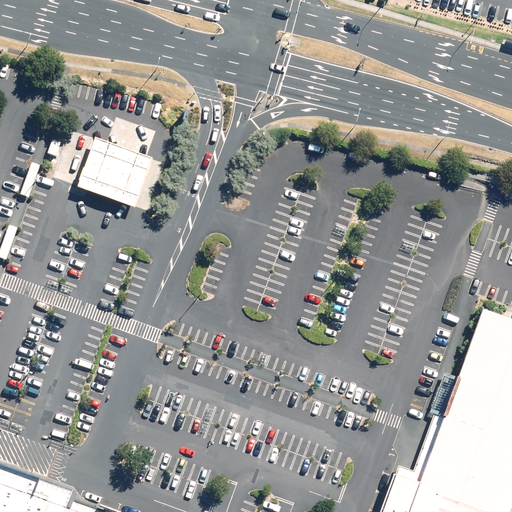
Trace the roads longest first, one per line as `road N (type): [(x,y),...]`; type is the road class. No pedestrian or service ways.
road 1 (primary): [(405,108),(292,110),(248,127),(222,158),(205,69),(193,48)]
road 2 (primary): [(405,108),(193,48)]
road 3 (primary): [(328,29),(511,90)]
road 4 (primary): [(193,48),(16,0)]
